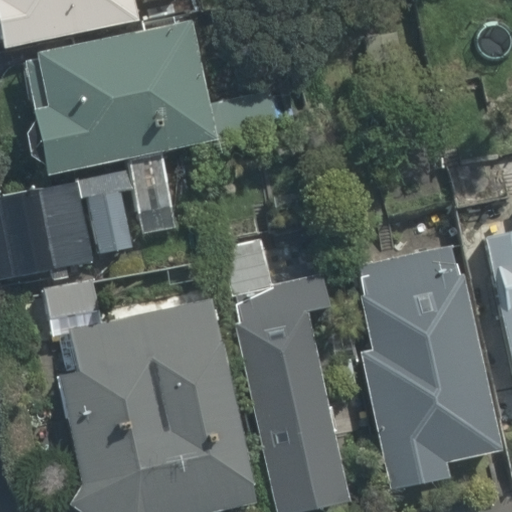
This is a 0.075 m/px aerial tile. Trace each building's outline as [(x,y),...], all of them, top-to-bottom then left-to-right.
[(0,0),(0,48),(134,22),(130,0),(0,0)] [(126,160),(159,151),(159,150),(275,126),(268,91),(206,104),(189,21),(34,54),(35,60),(23,63),(33,109),(30,110),(32,123),(23,135),(28,156),(42,164),(45,176),(126,160)] [(364,38),(370,66),(401,60),(395,31),(364,38)] [(126,170),(0,197),(0,280),(49,270),(52,281),(68,278),(65,267),(91,262),(77,199),(85,198),(97,255),(130,248),(118,193),(131,191),(141,239),(173,232),(157,159),(125,166),(126,170)] [(511,233),(478,241),(511,397),(511,199),(510,200),(511,208),(511,233)] [(269,285),(259,240),(220,248),(236,323),(231,324),(269,511),(294,511),(344,502),(304,311),(326,307),(319,275),(269,285)] [(356,352),(384,490),(443,479),(440,463),(496,452),(461,276),(455,277),(449,248),(355,267),(361,296),(357,297),(368,349),(356,352)] [(68,504),(80,511),(201,511),(250,502),(208,299),(101,321),(92,279),(42,289),(52,336),(69,332),(77,370),(77,372),(58,376),(80,483),(68,504)] [(336,387),(353,383),(348,356),(330,360),(336,387)]
